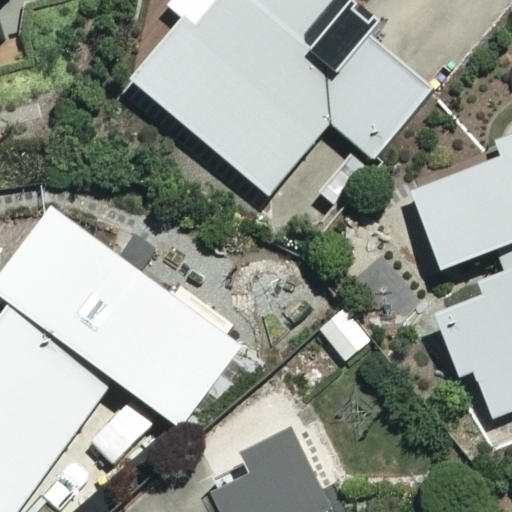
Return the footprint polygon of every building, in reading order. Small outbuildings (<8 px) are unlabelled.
[(328,0),(211,0),(194,20),(185,12),(129,76),(269,195),(331,121),(374,157),(430,92),(365,37),(328,80),(289,46),(328,0)] [(511,143),(408,191),(453,290),(428,301),(461,373),(472,368),(495,419),(511,411),(511,143)] [(242,344),(48,201),(0,266),(0,291),(10,298),(0,311),(0,511),(13,511),(113,377),(181,427),(242,344)] [(380,339),(347,302),(313,332),(346,369),(380,339)] [(319,484),(285,420),(214,489),(222,511),(330,511),(332,496),(319,484)]
